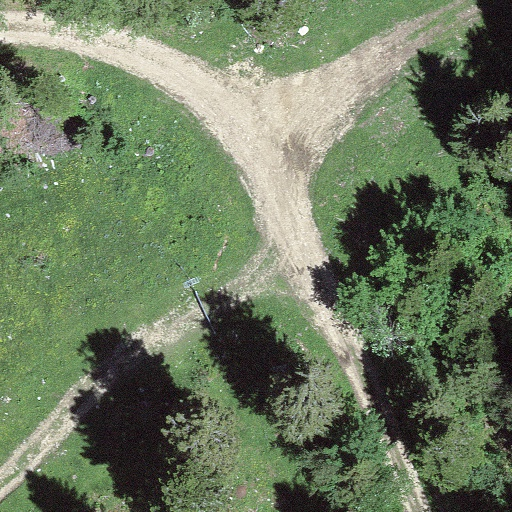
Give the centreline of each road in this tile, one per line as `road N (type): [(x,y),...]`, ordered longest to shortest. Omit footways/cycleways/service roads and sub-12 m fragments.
road 1 (track): [(416,511),(303,246),(231,104),(142,49),(0,27)]
road 2 (track): [(303,246),(238,305),(99,366),(0,489)]
